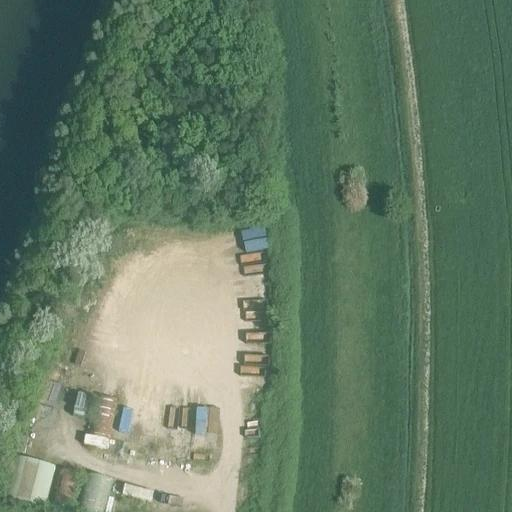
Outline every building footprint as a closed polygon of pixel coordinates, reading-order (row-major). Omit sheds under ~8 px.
[(96,398),(89,437),(109,441),(117,402),(96,398)] [(118,409),(116,434),(173,440),(176,415),(118,409)] [(251,472),(262,472),(264,444),(253,444),(251,472)] [(13,457),(1,500),(42,511),(54,469),(17,458),(13,457)] [(60,471),(52,508),(69,511),(71,511),(80,475),(60,471)] [(83,475),(74,511),(104,511),(112,482),(83,475)]
